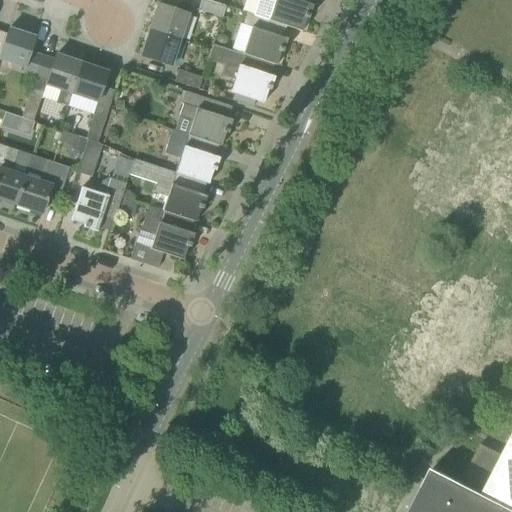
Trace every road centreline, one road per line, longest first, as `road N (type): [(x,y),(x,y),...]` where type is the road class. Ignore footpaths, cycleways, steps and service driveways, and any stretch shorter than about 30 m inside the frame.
road 1 (tertiary): [(208,302),(376,0)]
road 2 (residential): [(208,302),(0,238)]
road 3 (tertiary): [(123,481),(208,302)]
